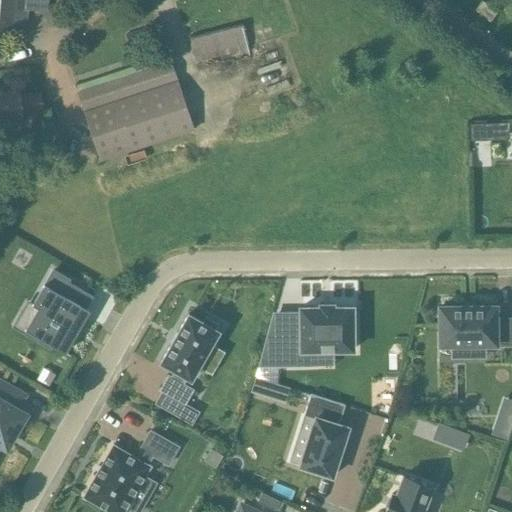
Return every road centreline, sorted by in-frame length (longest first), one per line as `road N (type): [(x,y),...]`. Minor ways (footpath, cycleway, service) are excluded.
road 1 (residential): [(22,511),(144,299),(181,266),(511,259)]
road 2 (residential): [(0,54),(43,42),(108,0)]
